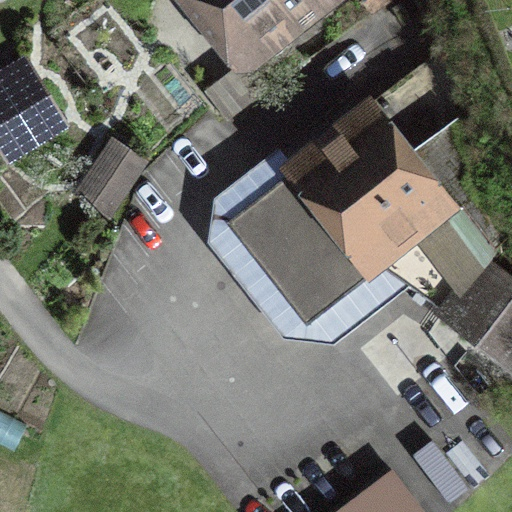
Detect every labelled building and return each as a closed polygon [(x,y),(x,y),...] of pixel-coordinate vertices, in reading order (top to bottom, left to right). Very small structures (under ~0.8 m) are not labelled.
[(208,0),(256,60),(334,0),(208,0)] [(307,323),(380,267),(511,364),(511,275),(486,256),(492,230),(434,59),(227,221),(307,323)] [(29,73),(0,90),(0,137),(9,153),(59,123),(29,73)] [(108,211),(142,162),(113,142),(79,192),(108,211)] [(422,511),(391,471),(336,511),(422,511)]
